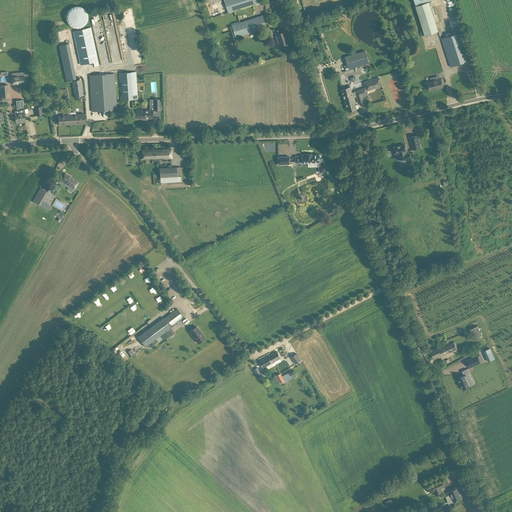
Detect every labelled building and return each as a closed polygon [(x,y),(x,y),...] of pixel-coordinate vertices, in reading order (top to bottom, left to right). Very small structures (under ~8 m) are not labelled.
[(224,0),(228,12),(259,2),(257,0),(224,0)] [(438,31),(429,2),(415,6),(425,35),(438,31)] [(66,15),(66,17),(66,18),(67,19),(67,21),(68,22),(68,23),(69,24),(70,25),(71,26),(72,27),(74,27),(75,28),(77,28),(78,28),(79,28),(81,27),(82,27),(83,26),(84,25),(85,24),(86,23),(86,22),(87,21),(87,20),(88,19),(88,18),(88,16),(87,15),(87,13),(86,12),(86,11),(85,10),(84,9),(83,8),(82,8),(81,7),(80,7),(79,7),(77,6),(75,7),(74,7),(72,7),(71,8),(70,9),(69,11),(68,12),(67,14),(66,15)] [(266,23),(261,24),(259,17),(258,17),(232,25),(236,37),(262,29),(267,27),(266,23)] [(73,31),(80,65),(92,62),(93,67),(99,65),(91,28),(89,28),(89,26),(74,29),(74,31),(73,31)] [(279,46),(288,44),(288,43),(289,43),(288,38),(287,39),(286,35),(287,35),(286,31),(281,33),(280,29),(275,31),(276,36),(279,46)] [(470,60),(469,55),(462,32),(442,39),(450,67),(470,60)] [(69,43),(59,45),(66,81),(76,79),(69,43)] [(346,71),(353,68),(369,63),(365,51),(345,57),(347,65),(345,66),(346,71)] [(121,100),(138,99),(136,72),(119,73),(121,100)] [(18,76),(12,77),(12,84),(25,83),(25,82),(28,82),(28,77),(24,77),(24,73),(17,74),(18,76)] [(89,75),(90,78),(92,112),(117,110),(114,73),(89,75)] [(436,77),(435,77),(434,77),(433,77),(432,78),(431,79),(431,80),(431,81),(430,81),(428,82),(428,86),(430,90),(443,87),(442,85),(442,83),(442,82),(441,79),(440,79),(437,79),(437,78),(436,77)] [(366,88),(367,90),(382,86),(380,78),(364,82),(366,88)] [(81,79),(72,81),(75,97),(84,95),(81,79)] [(352,92),(350,87),(342,89),(345,99),(353,97),(353,98),(357,97),(355,91),(352,92)] [(368,95),(367,90),(366,88),(358,90),(358,91),(355,91),(357,97),(357,98),(362,96),(368,95)] [(357,109),(353,98),(353,97),(345,99),(348,111),(357,109)] [(25,113),(29,113),(28,108),(25,109),(14,111),(15,113),(14,113),(16,123),(25,121),(24,115),(25,114),(25,113)] [(152,118),(152,113),(152,110),(136,110),(136,118),(152,118)] [(84,114),(71,115),(71,117),(70,117),(70,124),(85,123),(84,114)] [(71,117),(71,115),(58,116),(59,125),(70,124),(70,117),(71,117)] [(417,135),(410,137),(413,150),(420,148),(417,135)] [(404,144),(394,147),(395,153),(399,152),(400,156),(401,155),(402,161),(411,159),(410,153),(408,153),(407,150),(406,150),(405,148),(404,144)] [(142,159),(172,158),(172,149),(142,150),(142,159)] [(300,156),(296,156),(296,162),(302,162),(309,162),(309,163),(310,163),(311,163),(312,163),(312,162),(313,162),(317,162),(318,165),(318,166),(319,166),(319,167),(320,172),(327,170),(325,165),(323,159),(319,159),(319,155),(312,155),(312,154),(308,154),(305,154),(305,155),(302,155),(302,156),(300,156)] [(181,176),(180,172),(180,167),(159,168),(160,183),(171,182),(170,177),(181,176)] [(74,188),(79,182),(71,177),(71,176),(65,173),(60,180),(64,182),(63,184),(68,188),(70,186),(74,188)] [(48,192),(40,188),(33,201),(40,205),(48,192)] [(137,337),(145,347),(180,320),(184,317),(177,309),(164,318),(164,317),(137,337)] [(482,337),(480,332),(477,326),(470,329),(475,340),(482,337)] [(198,343),(201,341),(205,338),(204,338),(199,331),(199,330),(196,327),(190,332),(198,343)] [(171,328),(164,333),(168,337),(175,332),(171,328)] [(434,359),(441,356),(457,349),(454,343),(438,350),(437,347),(430,351),(434,359)] [(277,351),(268,356),(272,363),(274,361),(280,358),(281,358),(279,356),(277,351)] [(297,353),(291,357),(296,363),(301,360),(297,353)] [(477,355),(466,360),(469,368),(481,363),(477,355)] [(263,368),(272,363),(268,356),(259,361),(263,368)] [(464,375),(457,377),(462,389),(471,386),(468,379),(471,377),(467,369),(462,371),(464,375)] [(291,371),(282,376),(285,380),(286,382),(294,377),(291,371)] [(281,373),(276,376),(280,383),(285,380),(282,376),(281,373)] [(444,487),(441,480),(427,486),(430,493),(434,492),(435,495),(442,492),(441,489),(444,487)] [(461,498),(458,492),(457,488),(452,490),(449,491),(446,492),(450,503),(453,501),(456,500),(461,498)]
